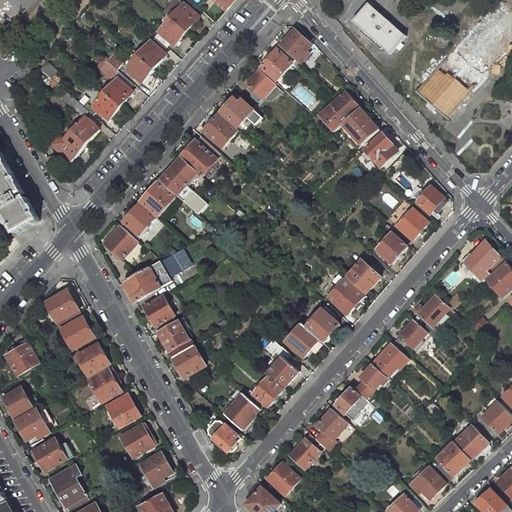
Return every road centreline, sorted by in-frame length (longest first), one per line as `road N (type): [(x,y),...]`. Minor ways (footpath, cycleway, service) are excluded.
road 1 (residential): [(223,502),(478,205)]
road 2 (residential): [(223,502),(69,230)]
road 3 (residential): [(69,230),(274,0)]
road 4 (residential): [(69,230),(0,112)]
